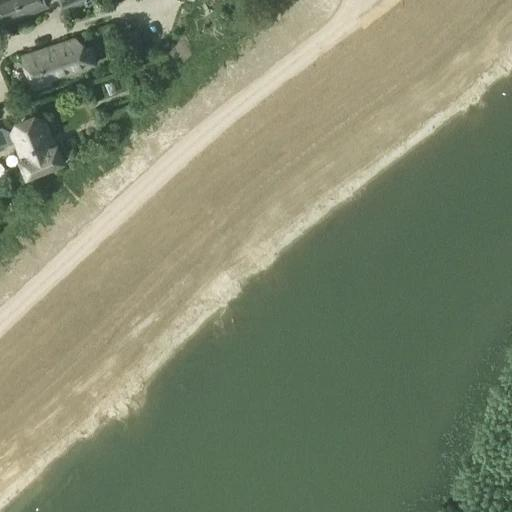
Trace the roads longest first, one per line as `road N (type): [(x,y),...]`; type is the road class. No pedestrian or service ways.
road 1 (unclassified): [(0,321),(194,141),(376,4)]
road 2 (residential): [(0,36),(157,3)]
